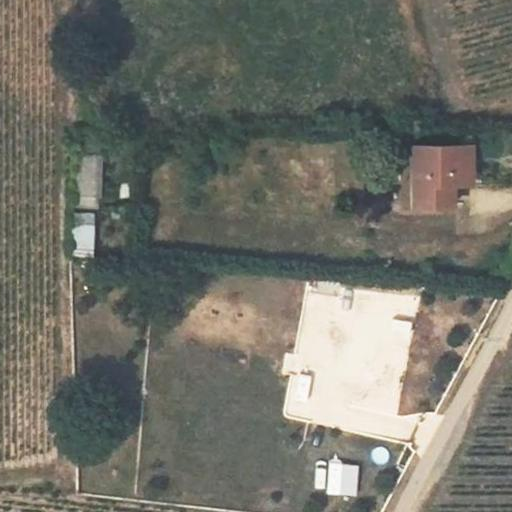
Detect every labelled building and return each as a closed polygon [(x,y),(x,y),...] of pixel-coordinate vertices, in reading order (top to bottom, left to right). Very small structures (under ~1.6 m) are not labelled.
[(110,144),(90,146),(92,197),(112,196),(110,144)] [(473,219),(470,198),(492,197),(489,160),(430,163),(434,223),(473,219)] [(92,256),(93,212),(73,211),(71,255),(92,256)] [(293,374),(286,418),(410,438),(413,419),(396,416),(416,295),(395,292),(394,299),(308,285),(297,354),(287,352),(283,372),(293,374)] [(109,405),(110,386),(101,386),(100,405),(109,405)] [(351,495),(359,463),(328,456),(321,488),(351,495)]
